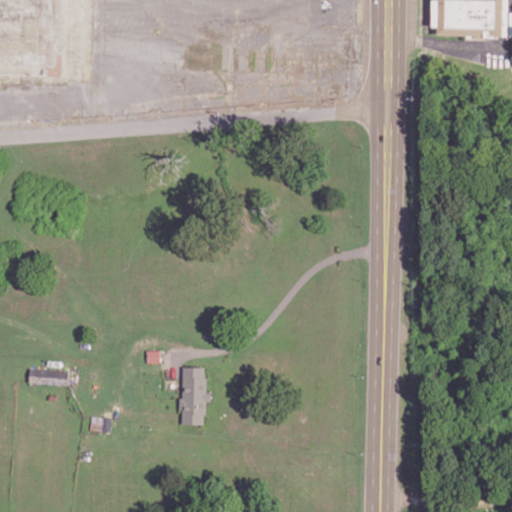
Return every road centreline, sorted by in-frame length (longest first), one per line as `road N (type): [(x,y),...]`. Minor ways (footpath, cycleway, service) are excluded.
road 1 (primary): [(377,511),(385,0)]
road 2 (residential): [(0,139),(384,112)]
